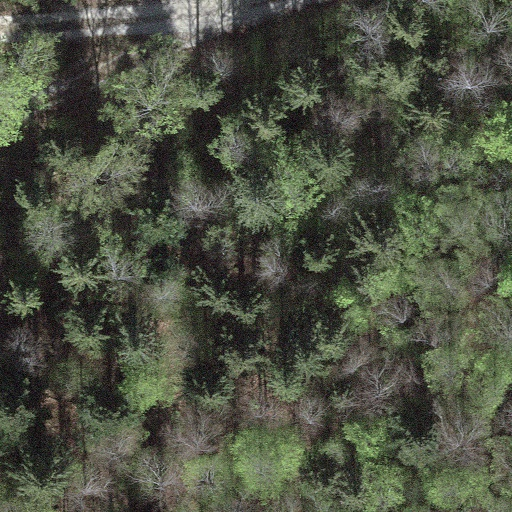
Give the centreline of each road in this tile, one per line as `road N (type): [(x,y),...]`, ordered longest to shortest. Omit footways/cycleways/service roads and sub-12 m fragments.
road 1 (track): [(228,13),(0,126)]
road 2 (track): [(0,31),(140,30),(228,13)]
